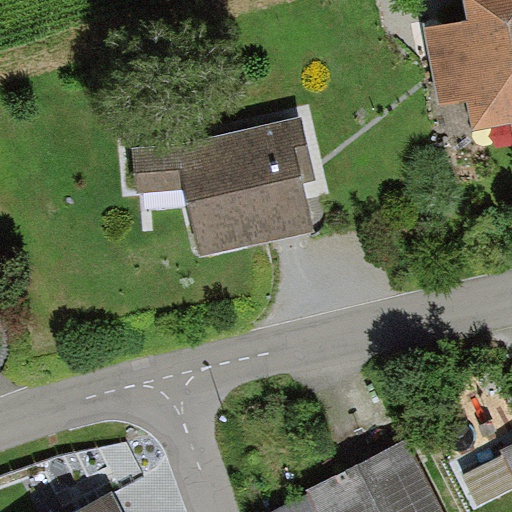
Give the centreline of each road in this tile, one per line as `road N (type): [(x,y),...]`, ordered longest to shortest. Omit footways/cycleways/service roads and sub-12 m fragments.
road 1 (tertiary): [(511,293),(171,375)]
road 2 (tertiary): [(171,375),(0,425)]
road 3 (residential): [(171,375),(216,511)]
